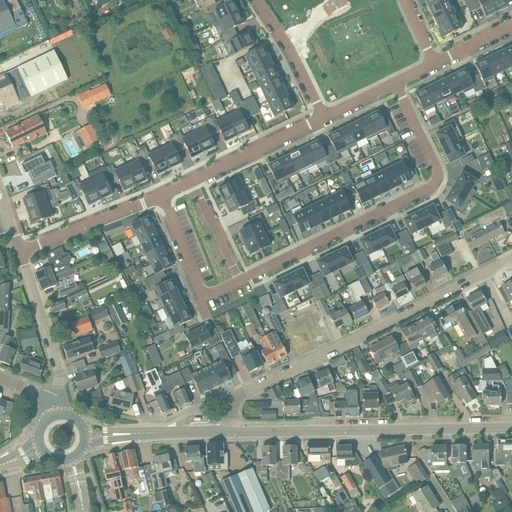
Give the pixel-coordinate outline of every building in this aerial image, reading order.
[(2,0),(0,0),(0,38),(17,30),(9,14),(20,9),(15,0),(10,0),(4,3),(2,0)] [(194,0),(200,11),(205,8),(211,5),(209,0),(194,0)] [(289,0),(284,3),(290,13),(315,1),(314,0),(289,0)] [(443,0),(429,7),(436,22),(454,14),(447,0),(443,0)] [(470,0),(467,0),(464,2),(469,13),(476,10),(474,6),(470,0)] [(470,0),(474,6),(479,3),(486,18),(492,15),(492,14),(496,11),(490,0),(470,0)] [(501,11),(508,7),(503,0),(490,0),(496,11),(501,9),(501,11)] [(211,5),(205,8),(208,14),(209,14),(212,13),(217,23),(238,12),(236,8),(237,8),(234,1),(223,6),(219,8),(217,3),(215,3),(211,5)] [(315,1),(290,13),(295,24),(309,18),(311,23),(323,18),(315,1)] [(217,23),(213,24),(218,36),(221,41),(232,35),(230,30),(234,28),(244,23),(241,17),(240,17),(238,13),(238,12),(217,23)] [(461,29),(454,14),(436,22),(443,38),(461,29)] [(232,35),(221,41),(228,57),(253,45),(251,41),(252,40),(249,34),(238,39),(234,41),(232,35)] [(253,71),(270,63),(263,47),(245,56),(253,71)] [(54,51),(14,70),(5,74),(7,78),(15,96),(19,103),(67,80),(54,51)] [(511,66),(505,51),(495,56),(503,72),(511,66)] [(495,56),(485,60),(493,76),(503,72),(495,56)] [(481,77),(476,80),(481,91),(487,88),(485,83),(494,79),(493,76),(485,60),(480,63),(480,61),(474,64),(481,77)] [(260,87),(278,78),(270,63),(253,71),(260,87)] [(211,64),(201,69),(203,74),(214,70),(211,64)] [(459,73),(454,75),(463,94),(473,89),(475,94),(481,91),(476,80),(471,82),(464,69),(459,72),(459,73)] [(214,70),(203,74),(206,80),(216,75),(214,70)] [(216,75),(206,80),(208,85),(219,80),(216,75)] [(454,75),(445,80),(454,99),(453,96),(462,92),(463,94),(454,75)] [(7,78),(0,80),(0,103),(15,96),(7,78)] [(267,102),(285,93),(278,78),(260,87),(267,102)] [(219,80),(208,85),(211,90),(221,85),(219,80)] [(445,80),(435,85),(444,103),(454,99),(445,80)] [(78,96),(83,107),(94,102),(92,99),(108,92),(105,85),(89,92),(88,91),(78,96)] [(221,85),(211,90),(213,96),(223,91),(221,85)] [(435,85),(425,89),(434,108),(435,108),(433,106),(443,101),(444,104),(444,103),(435,85)] [(420,91),(413,94),(415,98),(416,98),(424,113),(434,108),(425,89),(420,92),(420,91)] [(223,91),(213,96),(215,101),(219,99),(226,96),(223,91)] [(511,100),(508,92),(501,95),(507,107),(511,104),(511,100)] [(275,117),(293,109),(285,93),(267,102),(275,117)] [(246,114),(252,112),(252,111),(249,104),(247,100),(241,103),(246,114)] [(254,116),(260,113),(255,101),(249,104),(252,111),(252,112),(254,116)] [(237,110),(226,116),(236,136),(241,134),(242,135),(249,132),(243,121),(241,117),(246,114),(241,103),(235,106),(237,110)] [(456,104),(447,109),(451,117),(460,112),(456,104)] [(372,115),(368,118),(377,136),(386,131),(388,136),(395,133),(389,122),(384,125),(377,111),(372,114),(372,115)] [(38,116),(27,121),(18,126),(19,127),(5,133),(13,148),(26,142),(27,142),(46,133),(38,116)] [(213,116),(207,119),(213,131),(218,128),(220,132),(225,143),(232,140),(231,139),(236,136),(226,116),(215,121),(213,116)] [(428,121),(431,127),(441,122),(438,116),(428,121)] [(368,118),(358,122),(367,141),(377,136),(368,118)] [(204,126),(192,132),(203,152),(208,150),(208,151),(215,148),(210,137),(208,133),(213,131),(207,119),(202,122),(204,126)] [(445,130),(434,136),(442,153),(459,144),(458,142),(464,140),(457,124),(454,119),(442,125),(445,130)] [(358,122),(348,127),(357,145),(356,143),(365,138),(367,141),(358,122)] [(91,124),(77,132),(86,147),(100,140),(91,124)] [(348,127),(338,132),(347,150),(357,145),(348,127)] [(179,133),(174,136),(179,147),(184,145),(186,149),(191,159),(198,156),(197,155),(203,152),(192,132),(182,137),(179,133)] [(333,133),(328,136),(334,149),(329,151),(334,162),(340,159),(338,155),(347,150),(338,132),(333,134),(333,133)] [(170,143),(159,148),(169,169),(174,166),(175,168),(181,164),(176,154),(174,150),(179,147),(174,136),(168,138),(170,143)] [(312,144),(308,147),(317,165),(326,161),(328,165),(334,162),(329,151),(324,154),(318,142),(317,141),(312,143),(312,144)] [(459,144),(442,153),(449,167),(466,159),(459,144)] [(308,147),(298,152),(307,170),(317,165),(308,147)] [(146,149),(140,152),(145,164),(151,161),(153,165),(158,176),(164,173),(164,171),(169,169),(159,148),(155,150),(148,154),(146,149)] [(136,159),(125,165),(135,185),(140,183),(141,184),(147,181),(142,170),(140,166),(145,164),(140,152),(134,155),(136,159)] [(298,152),(288,156),(297,175),(307,170),(298,152)] [(41,155),(20,164),(25,174),(28,172),(32,179),(43,174),(46,180),(55,176),(52,170),(54,169),(49,160),(44,163),(41,155)] [(489,155),(477,161),(482,172),(494,166),(489,155)] [(288,156),(278,161),(288,181),(288,180),(288,179),(297,175),(288,156)] [(401,185),(411,180),(406,170),(412,168),(406,156),(399,159),(401,162),(392,166),(401,185)] [(466,159),(460,162),(463,167),(474,162),(472,156),(466,159)] [(273,162),(268,165),(274,178),(268,181),(274,192),(280,189),(278,185),(288,181),(278,161),(274,163),(273,162)] [(112,166),(106,169),(110,178),(111,180),(117,177),(119,181),(124,192),(131,189),(130,188),(135,185),(125,165),(114,170),(112,166)] [(104,166),(88,175),(90,179),(100,200),(105,197),(106,198),(112,195),(107,184),(105,180),(110,178),(106,169),(104,166)] [(391,190),(401,185),(392,166),(382,171),(391,190)] [(381,194),(391,190),(382,171),(372,176),(381,194)] [(462,174),(452,189),(469,198),(472,199),(476,193),(473,191),(478,183),(462,174)] [(371,199),(381,194),(372,176),(362,181),(371,199)] [(77,180),(71,183),(77,194),(82,192),(84,196),(89,206),(95,203),(95,202),(100,200),(90,179),(79,184),(77,180)] [(264,179),(258,182),(265,196),(271,193),(264,179)] [(499,179),(491,183),(496,194),(505,189),(499,179)] [(223,186),(217,189),(220,196),(221,195),(224,202),(245,192),(239,180),(224,187),(223,186)] [(361,204),(371,199),(362,181),(353,185),(352,182),(345,185),(351,197),(357,194),(361,204)] [(71,183),(65,186),(72,201),(79,198),(77,194),(71,183)] [(33,196),(22,200),(24,207),(26,206),(28,212),(49,205),(54,203),(48,185),(36,189),(38,195),(33,196)] [(341,214),(350,210),(345,200),(351,197),(345,185),(339,189),(341,193),(332,197),(341,214)] [(452,189),(444,203),(456,211),(455,212),(462,216),(472,199),(469,198),(452,189)] [(245,192),(224,202),(227,207),(226,208),(229,214),(239,209),(240,211),(245,209),(247,215),(259,209),(255,201),(250,203),(245,192)] [(331,219),(341,214),(332,197),(323,202),(331,219)] [(321,224),(331,219),(323,202),(312,207),(321,224)] [(480,227),(480,226),(481,226),(482,229),(489,243),(505,235),(499,223),(493,226),(492,222),(499,219),(501,222),(507,219),(506,217),(511,213),(511,204),(477,222),(480,227)] [(49,205),(28,212),(30,218),(29,219),(31,226),(38,223),(37,222),(53,217),(49,205)] [(433,206),(416,215),(425,231),(441,224),(433,206)] [(311,228),(321,224),(312,207),(303,211),(311,228)] [(450,210),(445,212),(451,224),(456,232),(463,229),(460,223),(456,221),(450,210)] [(301,234),(311,228),(303,211),(293,216),(291,212),(285,215),(290,227),(296,224),(301,234)] [(445,212),(439,215),(445,227),(451,224),(445,212)] [(416,215),(402,222),(410,238),(425,231),(416,215)] [(264,235),(268,233),(260,216),(248,221),(251,227),(239,233),(241,237),(240,237),(244,245),(264,235)] [(134,236),(152,227),(150,223),(151,222),(148,217),(135,223),(132,218),(121,223),(125,229),(129,227),(134,236)] [(283,235),(289,231),(283,219),(277,222),(283,235)] [(462,236),(468,247),(471,252),(489,243),(482,229),(481,226),(480,226),(480,227),(472,230),(472,231),(462,236)] [(141,245),(157,237),(152,227),(134,236),(134,237),(136,236),(141,245)] [(389,228),(373,236),(382,252),(398,245),(389,228)] [(406,232),(401,234),(407,246),(412,243),(406,232)] [(455,233),(433,244),(442,260),(453,255),(448,244),(458,240),(455,233)] [(401,234),(395,237),(401,248),(407,246),(401,234)] [(250,255),(269,246),(264,235),(244,245),(247,252),(248,251),(250,255)] [(373,236),(358,243),(367,260),(382,252),(373,236)] [(146,255),(161,247),(157,237),(141,245),(138,246),(143,256),(146,255)] [(104,253),(105,255),(111,252),(105,241),(98,245),(102,254),(104,253)] [(115,246),(110,248),(115,257),(120,255),(115,246)] [(166,257),(161,247),(146,255),(150,265),(166,257)] [(35,272),(39,281),(60,273),(62,273),(71,269),(68,263),(70,263),(71,259),(69,254),(65,253),(64,254),(61,248),(46,255),(50,267),(45,269),(35,272)] [(346,249),(330,257),(338,274),(354,266),(346,249)] [(422,249),(416,252),(421,262),(427,259),(422,249)] [(110,260),(115,271),(119,269),(111,252),(105,255),(102,256),(105,261),(110,260)] [(416,252),(410,255),(415,265),(420,262),(416,252)] [(428,268),(430,271),(435,280),(447,274),(442,265),(436,252),(430,255),(435,265),(428,268)] [(362,253),(357,255),(367,277),(373,274),(362,253)] [(121,255),(115,258),(120,267),(126,264),(121,255)] [(357,255),(352,258),(357,269),(353,271),(358,282),(367,277),(357,255)] [(169,262),(166,257),(150,265),(155,275),(148,278),(151,283),(162,279),(159,273),(172,267),(170,261),(169,262)] [(330,257),(315,264),(323,281),(338,274),(330,257)] [(60,273),(39,281),(42,291),(52,287),(57,286),(56,281),(64,279),(78,273),(76,267),(71,269),(62,273),(60,273)] [(376,272),(383,286),(384,287),(389,284),(384,274),(389,271),(387,267),(376,272)] [(84,288),(67,296),(68,298),(49,305),(52,314),(61,311),(66,309),(65,307),(72,304),(72,302),(72,301),(87,294),(86,291),(114,278),(117,277),(127,296),(133,293),(126,279),(125,280),(119,269),(115,271),(113,272),(83,286),(84,288)] [(302,269),(286,278),(295,295),(310,287),(302,269)] [(417,269),(405,275),(414,291),(425,285),(417,269)] [(319,274),(314,276),(319,288),(324,299),(330,296),(319,274)] [(398,286),(391,290),(396,300),(408,294),(407,292),(410,291),(402,275),(395,279),(398,286)] [(314,276),(308,279),(313,290),(310,292),(313,298),(314,299),(316,303),(324,299),(319,288),(314,276)] [(286,278),(271,286),(276,295),(279,302),(282,301),(295,295),(286,278)] [(365,279),(358,283),(365,295),(372,291),(365,279)] [(176,290),(174,286),(175,285),(172,280),(159,286),(156,281),(145,286),(149,292),(153,290),(158,299),(160,298),(176,290)] [(511,281),(502,286),(506,295),(511,305),(511,281)] [(57,290),(60,297),(78,289),(75,282),(57,290)] [(347,311),(349,314),(352,319),(355,324),(369,317),(359,298),(365,295),(358,283),(346,289),(350,295),(353,301),(356,306),(347,311)] [(0,285),(0,345),(3,346),(0,353),(0,362),(9,366),(15,351),(8,348),(12,339),(6,336),(8,332),(9,312),(11,284),(0,285)] [(374,291),(378,297),(372,300),(377,310),(388,304),(384,296),(388,294),(384,287),(383,286),(374,291)] [(165,308),(181,300),(176,290),(160,298),(165,308)] [(480,292),(466,299),(471,308),(472,310),(470,312),(475,321),(482,335),(491,330),(479,307),(486,304),(485,301),(480,292)] [(276,295),(272,297),(276,306),(272,308),(276,317),(287,312),(282,301),(279,302),(276,295)] [(162,309),(167,319),(186,310),(181,300),(165,308),(162,309)] [(328,311),(322,300),(316,303),(324,319),(330,315),(331,317),(328,319),(332,327),(335,332),(343,328),(344,329),(352,325),(345,309),(336,314),(333,309),(328,311)] [(107,307),(117,327),(127,323),(117,302),(107,307)] [(458,303),(438,315),(443,325),(449,321),(450,323),(457,319),(469,340),(472,339),(476,346),(485,340),(482,335),(475,321),(469,324),(464,315),(465,315),(458,303)] [(16,304),(13,312),(23,315),(26,308),(16,304)] [(250,340),(257,336),(254,329),(260,327),(249,304),(241,308),(249,323),(245,325),(246,328),(244,329),(250,340)] [(167,319),(165,320),(170,330),(167,331),(170,337),(181,332),(178,326),(192,320),(189,314),(188,315),(186,310),(167,319)] [(237,319),(234,311),(227,314),(230,322),(237,319)] [(274,315),(267,319),(274,333),(275,332),(276,335),(283,332),(274,315)] [(70,323),(75,336),(92,330),(88,317),(70,323)] [(153,319),(148,321),(151,327),(156,325),(153,319)] [(427,319),(414,325),(424,343),(436,337),(427,319)] [(402,332),(406,341),(411,350),(424,343),(414,325),(402,332)] [(205,327),(185,337),(191,349),(208,341),(210,346),(221,341),(215,329),(207,333),(205,327)] [(19,341),(21,341),(21,345),(29,344),(28,340),(37,338),(35,331),(19,333),(19,341)] [(220,336),(232,360),(240,356),(239,353),(240,352),(230,332),(220,336)] [(274,333),(265,337),(277,360),(287,356),(276,335),(275,332),(274,333)] [(498,334),(487,340),(492,348),(503,342),(498,334)] [(450,346),(444,335),(438,338),(443,349),(450,346)] [(261,352),(263,356),(267,365),(277,360),(265,337),(260,339),(266,350),(261,352)] [(369,349),(376,362),(382,358),(383,360),(399,352),(391,338),(382,343),(381,342),(369,349)] [(63,347),(67,360),(94,351),(90,339),(63,347)] [(98,349),(101,359),(120,352),(117,343),(98,349)] [(462,367),(481,356),(491,350),(488,345),(478,351),(465,358),(460,349),(454,353),(462,367)] [(240,353),(239,353),(240,356),(240,360),(242,365),(245,366),(245,367),(246,367),(249,373),(256,369),(257,370),(261,368),(261,367),(263,366),(258,357),(256,352),(253,346),(250,347),(247,346),(244,347),(244,351),(241,352),(240,352),(240,353)] [(221,361),(212,366),(221,385),(231,380),(224,365),(231,362),(225,350),(217,354),(221,361)] [(403,370),(405,374),(413,370),(415,369),(423,364),(429,361),(428,360),(419,364),(413,351),(407,354),(412,365),(406,368),(403,370)] [(18,369),(40,378),(44,367),(26,360),(27,357),(18,354),(14,367),(19,369),(18,369)] [(401,357),(406,368),(412,365),(407,354),(401,357)] [(426,358),(428,360),(429,361),(435,371),(440,368),(432,354),(426,358)] [(127,378),(135,376),(137,374),(128,355),(119,359),(127,378)] [(340,382),(340,383),(344,380),(340,374),(337,367),(347,362),(344,356),(329,363),(334,372),(340,382)] [(484,369),(482,369),(482,381),(502,381),(490,357),(484,360),(484,369)] [(349,360),(354,373),(358,370),(352,359),(349,360)] [(369,370),(363,359),(356,363),(362,374),(369,370)] [(93,364),(86,367),(76,370),(78,377),(74,378),(78,391),(89,387),(89,388),(97,386),(93,372),(95,371),(93,364)] [(423,364),(415,369),(418,375),(421,373),(420,370),(425,368),(423,364)] [(212,366),(202,371),(211,390),(221,385),(212,366)] [(188,368),(181,371),(187,384),(193,381),(200,395),(211,390),(202,371),(192,376),(188,368)] [(155,369),(145,374),(153,393),(161,412),(164,411),(165,413),(172,410),(165,394),(166,393),(161,383),(159,377),(157,373),(155,369)] [(447,380),(453,390),(458,399),(462,396),(466,404),(476,398),(464,378),(467,375),(464,369),(447,380)] [(337,394),(346,394),(346,390),(340,383),(340,382),(333,385),(332,383),(327,370),(314,376),(320,388),(326,385),(329,392),(335,390),(337,394)] [(371,373),(376,384),(382,381),(376,370),(371,373)] [(405,374),(410,382),(414,389),(421,385),(413,370),(405,374)] [(190,397),(183,381),(179,372),(167,377),(168,380),(161,383),(166,393),(172,391),(171,389),(177,386),(180,391),(174,393),(180,407),(191,403),(188,397),(190,397)] [(127,378),(133,393),(140,390),(135,376),(127,378)] [(510,377),(502,381),(506,390),(507,404),(511,404),(511,379),(510,377)] [(421,388),(424,391),(429,400),(433,397),(437,405),(449,398),(438,378),(421,388)] [(308,379),(295,385),(301,398),(308,394),(310,400),(307,401),(308,406),(313,406),(314,418),(321,418),(320,417),(319,411),(317,401),(316,398),(315,395),(313,392),(314,392),(308,379)] [(382,381),(376,384),(384,396),(391,392),(396,403),(404,400),(407,405),(418,399),(413,390),(414,389),(410,382),(407,384),(406,382),(389,390),(383,380),(382,381)] [(486,393),(482,393),(482,400),(486,400),(486,406),(500,406),(500,396),(500,392),(498,392),(498,386),(493,386),(493,392),(486,392),(486,393)] [(369,389),(361,389),(361,400),(363,400),(363,409),(378,409),(378,399),(378,395),(376,395),(376,387),(369,387),(369,389)] [(269,392),(273,402),(281,401),(275,389),(269,392)] [(361,389),(346,390),(346,394),(346,402),(347,417),(359,417),(359,416),(358,400),(361,400),(361,389)] [(91,394),(91,397),(102,399),(100,390),(91,394)] [(108,405),(130,411),(133,396),(112,391),(108,405)] [(308,406),(307,401),(299,401),(293,401),(283,401),(284,414),(299,414),(300,418),(314,418),(313,406),(308,406)] [(334,410),(334,418),(347,417),(346,402),(329,403),(329,410),(334,410)] [(0,416),(11,419),(11,407),(0,404),(0,416)] [(270,411),(261,412),(261,420),(270,419),(270,411)] [(495,466),(504,466),(504,464),(509,464),(509,453),(511,453),(511,440),(497,441),(497,452),(495,452),(495,466)] [(307,443),(307,453),(307,456),(323,456),(323,461),(329,461),(329,456),(330,456),(330,443),(307,443)] [(207,444),(207,465),(219,465),(219,472),(226,472),(227,456),(222,456),(222,444),(220,444),(207,444)] [(453,465),(448,468),(450,471),(456,482),(457,483),(471,476),(465,463),(465,456),(465,446),(451,447),(452,463),(453,465)] [(494,479),(488,470),(487,446),(473,446),(473,467),(476,472),(482,472),(482,477),(485,477),(490,477),(490,479),(494,479)] [(198,447),(184,448),(185,458),(185,462),(193,461),(194,474),(206,472),(205,468),(204,468),(203,456),(199,456),(198,447)] [(277,462),(277,472),(277,474),(278,474),(281,481),(290,481),(289,465),(296,465),(296,457),(296,447),(282,448),(283,462),(277,462)] [(336,447),(336,457),(336,461),(345,460),(345,467),(356,466),(362,463),(356,454),(351,454),(351,447),(336,447)] [(379,452),(383,469),(407,464),(403,447),(379,452)] [(431,471),(450,471),(448,468),(445,463),(445,447),(431,447),(431,450),(425,450),(425,451),(418,452),(425,462),(428,466),(431,471)] [(256,462),(256,472),(256,475),(261,483),(267,482),(267,466),(275,466),(274,448),(261,448),(262,462),(256,462)] [(134,450),(118,454),(122,471),(128,470),(130,481),(137,479),(145,477),(142,467),(137,468),(134,450)] [(108,459),(104,460),(106,470),(104,471),(106,481),(111,479),(117,501),(127,499),(125,490),(123,491),(115,454),(107,456),(108,459)] [(145,477),(148,489),(149,494),(155,492),(154,489),(166,486),(165,481),(177,478),(175,470),(177,470),(174,460),(169,462),(167,455),(159,457),(159,459),(153,460),(157,474),(151,475),(149,465),(142,467),(145,477)] [(374,456),(363,464),(378,489),(384,499),(399,489),(393,480),(390,482),(374,456)] [(418,463),(411,467),(420,482),(421,483),(428,478),(418,463)] [(341,484),(330,465),(325,468),(324,466),(313,472),(319,483),(329,477),(335,487),(341,484)] [(225,504),(231,502),(235,511),(266,511),(270,511),(252,469),(223,482),(226,489),(220,492),(225,504)] [(494,479),(499,490),(500,490),(503,496),(508,493),(500,479),(503,478),(498,470),(488,470),(494,479)] [(211,472),(204,475),(208,482),(214,479),(211,472)] [(59,473),(40,476),(44,499),(52,497),(53,498),(63,496),(59,473)] [(353,501),(361,496),(348,473),(341,477),(349,492),(348,492),(353,501)] [(22,479),(24,489),(24,491),(25,491),(34,490),(36,503),(45,501),(44,499),(40,476),(22,479)] [(0,483),(0,511),(10,511),(8,498),(5,499),(2,483),(0,483)] [(319,490),(323,496),(327,494),(322,487),(319,490)] [(439,506),(427,487),(420,491),(420,490),(418,491),(419,491),(411,496),(421,511),(428,511),(430,511),(439,506)] [(161,491),(164,501),(165,507),(170,505),(168,500),(170,500),(167,489),(161,491)] [(494,493),(498,501),(491,504),(495,511),(501,511),(503,511),(508,511),(511,510),(511,509),(503,496),(500,490),(499,490),(494,493)] [(160,492),(154,494),(156,502),(162,500),(160,492)] [(469,506),(466,499),(463,495),(451,501),(456,511),(457,511),(465,508),(469,506)] [(330,505),(331,504),(332,506),(334,505),(329,497),(326,499),(330,505)] [(131,511),(129,501),(123,503),(125,511),(131,511)]
